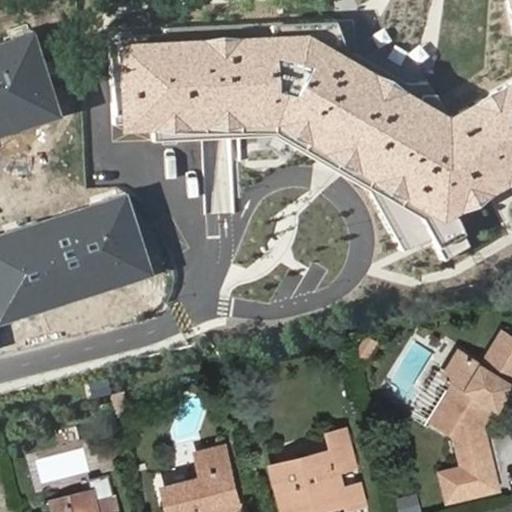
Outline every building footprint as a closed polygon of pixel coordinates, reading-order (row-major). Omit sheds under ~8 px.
[(301,30),(115,35),(118,127),(286,122),(443,219),(511,183),(511,0),(503,0),(511,42),(511,77),(445,118),(301,30)] [(25,26),(0,34),(0,131),(55,113),(25,26)] [(122,192),(0,231),(0,323),(149,275),(122,192)] [(456,382),(440,408),(461,421),(463,430),(455,433),(471,496),(500,489),(483,426),(511,379),(511,335),(504,330),(482,363),(461,350),(446,375),(456,382)] [(273,464),(284,511),(291,511),(313,507),(313,511),(348,503),(350,509),(367,505),(362,483),(345,487),(341,470),(358,466),(348,427),(329,431),(333,449),(273,464)] [(165,487),(171,511),(207,511),(217,509),(218,511),(243,511),(227,445),(197,452),(203,477),(165,487)] [(110,473),(91,478),(94,490),(96,497),(115,493),(110,473)] [(94,490),(51,501),(53,511),(119,511),(115,493),(96,497),(94,490)]
